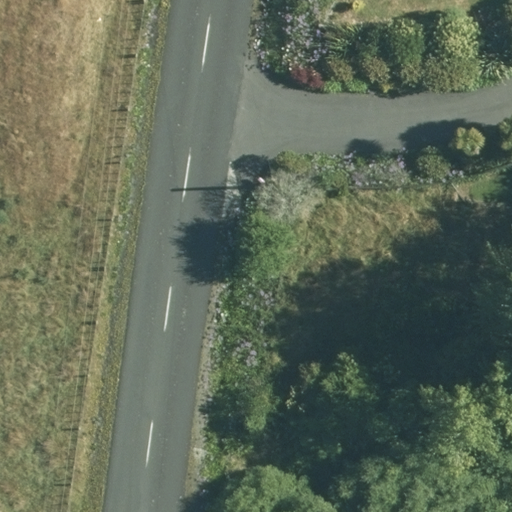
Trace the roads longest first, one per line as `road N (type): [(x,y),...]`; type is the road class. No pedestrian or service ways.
road 1 (unclassified): [(217,0),(145,511)]
road 2 (unknown): [(201,109),(466,109),(511,99)]
